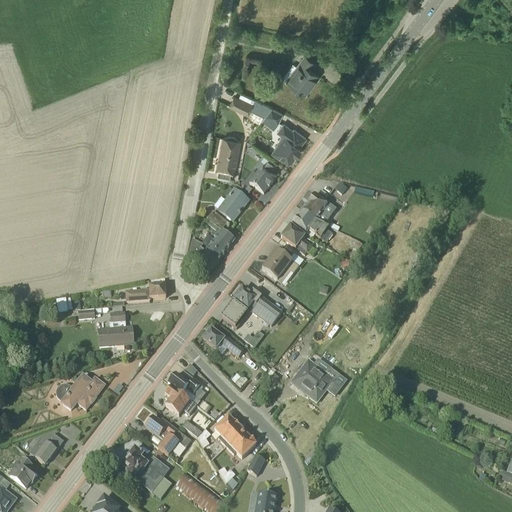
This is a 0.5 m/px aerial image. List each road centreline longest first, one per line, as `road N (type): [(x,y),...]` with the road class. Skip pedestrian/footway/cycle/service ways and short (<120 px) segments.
road 1 (secondary): [(202,307),(436,0)]
road 2 (unclassified): [(202,307),(175,268),(227,0)]
road 3 (residential): [(176,341),(288,459),(299,511)]
road 4 (secondary): [(46,511),(176,341)]
